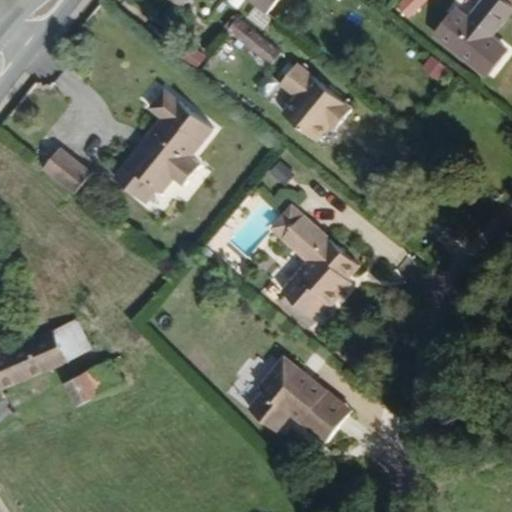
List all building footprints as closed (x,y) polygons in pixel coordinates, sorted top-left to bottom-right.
[(260,0),(275,12),(284,0),(260,0)] [(410,0),(425,11),(436,0),(410,0)] [(449,29),(503,70),(511,58),(511,50),(498,40),(511,21),(511,2),(509,0),(494,0),(477,23),(472,29),(459,18),(449,29)] [(472,29),(477,23),(463,13),(459,18),(472,29)] [(276,65),(291,50),(249,14),(235,29),(276,65)] [(186,41),(176,53),(195,68),(204,56),(186,41)] [(437,79),(446,66),(430,55),(421,68),(437,79)] [(327,139),(337,128),(347,116),(353,122),(362,112),(304,63),(287,84),(301,98),(291,112),(327,139)] [(119,181),(145,203),(155,189),(163,198),(165,199),(180,182),(187,189),(205,169),(196,160),(217,136),(168,94),(151,113),(164,127),(119,181)] [(347,116),(337,128),(343,133),(353,122),(347,116)] [(67,148),(49,171),(78,194),(97,172),(67,148)] [(285,184),(293,170),(276,161),(268,174),(285,184)] [(155,189),(145,203),(153,210),(163,198),(155,189)] [(293,240),(311,220),(300,209),(280,229),(291,242),(293,240)] [(366,273),(311,220),(293,240),(317,265),(291,294),(319,324),(334,308),(338,312),(352,297),(347,291),(366,273)] [(53,331),(67,361),(91,349),(76,321),(53,331)] [(0,386),(3,392),(67,361),(53,331),(7,351),(0,337),(0,386)] [(109,360),(66,384),(79,409),(123,386),(109,360)] [(333,447),(353,421),(331,403),(334,397),(293,363),(268,393),(272,398),(259,416),(286,438),(300,419),(333,447)] [(331,403),(353,421),(358,416),(334,397),(331,403)]
